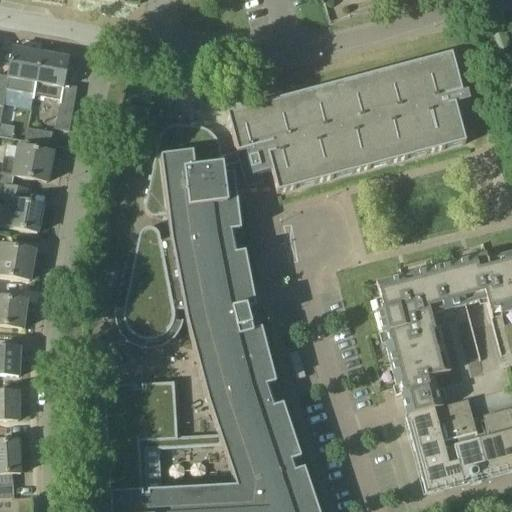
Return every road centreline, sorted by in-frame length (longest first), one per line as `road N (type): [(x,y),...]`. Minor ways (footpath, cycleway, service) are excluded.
road 1 (residential): [(53,511),(53,335),(105,40)]
road 2 (residential): [(373,511),(306,285),(312,232)]
road 3 (residential): [(250,52),(343,44),(492,0)]
